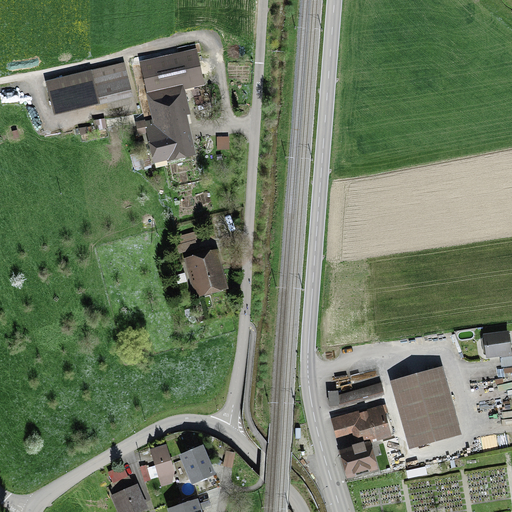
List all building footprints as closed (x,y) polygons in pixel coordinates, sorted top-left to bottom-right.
[(183,73),(207,68),(205,56),(192,58),(193,63),(181,65),(183,73)] [(55,84),(61,108),(128,92),(122,64),(91,72),(91,75),(55,84)] [(138,131),(147,129),(150,142),(153,141),(157,159),(189,152),(179,107),(187,105),(182,86),(149,94),(155,121),(145,123),(145,122),(137,124),(138,131)] [(180,237),(182,244),(196,240),(194,233),(180,237)] [(212,254),(193,260),(199,281),(192,283),(195,294),(221,287),(212,254)] [(507,333),(485,336),(488,356),(501,354),(501,356),(510,354),(507,333)] [(436,372),(398,383),(416,445),(453,434),(436,372)] [(338,405),(339,407),(383,395),(381,387),(338,399),(337,392),(329,392),(330,406),(338,405)] [(369,444),(368,440),(393,433),(387,413),(368,419),(366,412),(334,422),(336,431),(354,425),(360,444),(358,445),(359,449),(343,454),(349,474),(374,467),(368,444),(369,444)] [(201,448),(182,456),(193,482),(212,473),(201,448)] [(167,449),(152,454),(159,476),(173,472),(167,449)] [(122,469),(108,474),(112,484),(125,479),(122,469)] [(115,498),(121,511),(131,511),(144,507),(136,489),(134,489),(131,481),(113,489),(116,497),(115,498)] [(171,511),(199,511),(197,503),(172,511),(171,511)]
